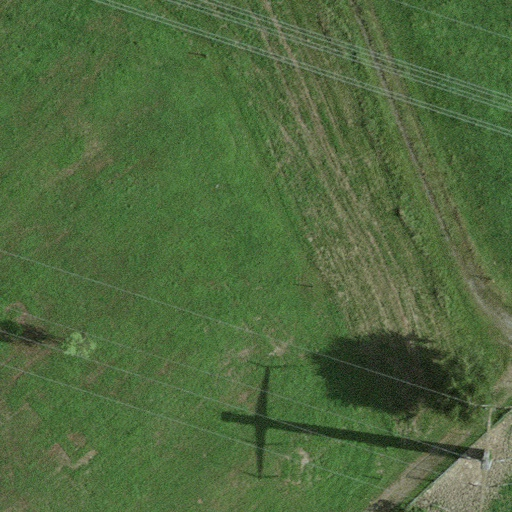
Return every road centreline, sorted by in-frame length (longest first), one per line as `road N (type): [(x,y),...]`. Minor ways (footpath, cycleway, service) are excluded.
road 1 (track): [(349,0),(446,237),(489,319),(511,324)]
road 2 (track): [(372,511),(511,372)]
